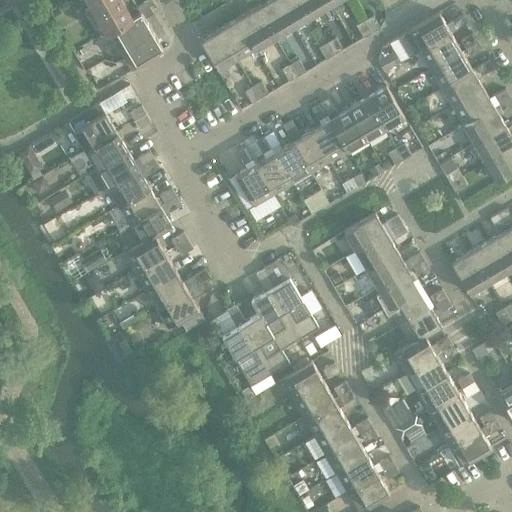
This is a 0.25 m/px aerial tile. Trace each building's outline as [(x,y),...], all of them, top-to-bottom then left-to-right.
[(80,0),(101,35),(110,30),(132,67),(163,48),(145,18),(159,10),(152,0),(145,0),(137,5),(134,0),(80,0)] [(277,0),(268,0),(257,7),(275,38),(294,27),(277,0)] [(302,0),(277,0),(294,27),(312,16),(302,0)] [(328,0),(302,0),(312,16),(331,5),(328,0)] [(257,7),(238,18),(256,49),(275,38),(257,7)] [(410,56),(420,50),(451,32),(467,23),(462,14),(446,24),(439,12),(398,37),(410,56)] [(373,15),(365,20),(372,32),(380,27),(373,15)] [(238,18),(220,29),(238,60),(256,49),(238,18)] [(372,32),(365,20),(356,25),(364,37),(372,32)] [(238,60),(220,29),(200,40),(218,71),(238,60)] [(420,50),(431,69),(462,50),(451,32),(420,50)] [(461,40),(466,48),(478,41),(473,33),(461,40)] [(336,37),(328,42),(335,54),(343,49),(336,37)] [(478,41),(466,48),(471,56),(483,49),(478,41)] [(335,54),(328,42),(319,47),(326,59),(335,54)] [(392,50),(377,59),(378,61),(384,71),(399,62),(392,50)] [(462,50),(431,69),(442,87),(473,69),(462,50)] [(299,59),(290,64),(297,76),(306,71),(299,59)] [(489,59),(477,66),(482,75),(494,68),(489,59)] [(297,76),(290,64),(282,69),(289,81),(297,76)] [(473,69),(442,87),(453,106),(484,88),(473,69)] [(262,81),(253,86),(260,98),(269,93),(262,81)] [(260,98),(253,86),(245,91),(252,103),(260,98)] [(386,86),(367,97),(385,128),(405,117),(386,86)] [(484,88),(453,106),(464,124),(495,106),(484,88)] [(494,95),(499,104),(511,97),(506,88),(494,95)] [(367,97),(348,108),(367,139),(385,128),(367,97)] [(511,98),(511,97),(499,104),(504,112),(511,107),(511,98)] [(327,115),(330,119),(348,150),(367,139),(348,108),(338,114),(329,98),(320,103),(327,115)] [(69,120),(74,130),(105,112),(99,102),(69,120)] [(327,115),(320,103),(312,108),(319,120),(327,115)] [(130,112),(135,120),(146,113),(142,105),(130,112)] [(495,106),(464,124),(475,143),(506,125),(495,106)] [(105,112),(74,130),(86,149),(117,131),(105,112)] [(146,113),(135,120),(139,129),(151,122),(146,113)] [(330,119),(311,130),(329,161),(348,150),(330,119)] [(292,120),(283,125),(290,137),(299,132),(292,120)] [(511,135),(506,125),(475,143),(486,161),(511,146),(511,135)] [(311,130),(293,141),(311,172),(329,161),(311,130)] [(117,131),(86,149),(97,168),(127,150),(117,131)] [(273,131),(264,136),(272,148),(280,143),(273,131)] [(272,148),(264,136),(256,141),(263,153),(272,148)] [(293,141),(274,152),(292,183),(311,172),(293,141)] [(405,143),(397,148),(404,160),(412,155),(405,143)] [(511,146),(486,161),(497,181),(511,172),(511,146)] [(253,159),(246,147),(238,152),(245,164),(253,159)] [(404,160),(397,148),(388,153),(395,165),(404,160)] [(127,150),(97,168),(108,186),(138,168),(127,150)] [(138,157),(143,166),(155,159),(150,150),(138,157)] [(274,152),(256,163),(274,194),(292,183),(274,152)] [(36,156),(25,163),(31,173),(42,167),(36,156)] [(155,159),(143,166),(148,174),(160,167),(155,159)] [(274,194),(256,163),(236,174),(254,205),(274,194)] [(381,164),(370,171),(374,178),(385,171),(381,164)] [(445,174),(450,182),(462,175),(457,167),(445,174)] [(138,168),(108,186),(119,205),(149,187),(138,168)] [(360,173),(353,177),(359,187),(366,182),(360,173)] [(247,210),(254,205),(236,174),(229,179),(247,210)] [(462,175),(450,182),(455,191),(467,184),(462,175)] [(35,180),(32,182),(39,193),(42,191),(46,188),(46,182),(43,176),(35,180)] [(149,187),(119,205),(130,224),(160,205),(149,187)] [(160,195),(165,203),(177,196),(172,188),(160,195)] [(61,193),(50,199),(56,210),(67,204),(61,193)] [(160,205),(130,224),(141,242),(155,234),(172,225),(165,214),(182,204),(177,196),(165,203),(160,205)] [(511,216),(507,207),(498,212),(505,224),(511,220),(511,216)] [(505,224),(498,212),(490,217),(497,229),(505,224)] [(344,231),(356,250),(387,232),(375,213),(344,231)] [(386,221),(391,229),(403,222),(398,214),(386,221)] [(403,222),(391,229),(396,238),(408,231),(403,222)] [(511,235),(508,229),(489,239),(507,270),(511,267),(511,235)] [(171,238),(176,246),(188,239),(183,231),(171,238)] [(387,232),(356,250),(367,269),(398,250),(387,232)] [(124,252),(135,271),(166,252),(155,234),(141,242),(124,252)] [(188,239),(176,246),(181,255),(193,248),(188,239)] [(489,239),(471,250),(489,281),(507,270),(489,239)] [(101,249),(81,260),(88,272),(94,268),(107,261),(101,249)] [(398,250),(367,269),(378,287),(409,269),(398,250)] [(489,281),(471,250),(451,262),(469,292),(489,281)] [(408,258),(413,267),(425,260),(420,251),(408,258)] [(166,252),(135,271),(146,289),(177,271),(166,252)] [(425,260),(413,267),(418,275),(430,268),(425,260)] [(177,271),(146,289),(157,308),(210,277),(205,268),(183,281),(177,271)] [(265,269),(261,271),(256,274),(261,283),(270,277),(265,269)] [(409,269),(378,287),(389,306),(420,288),(409,269)] [(338,271),(331,275),(335,282),(342,278),(338,271)] [(210,277),(157,308),(169,327),(199,309),(193,298),(215,285),(210,277)] [(251,300),(259,313),(281,349),(300,338),(270,288),(275,285),(270,277),(261,283),(266,291),(251,300)] [(289,277),(275,285),(270,288),(300,338),(319,327),(289,277)] [(420,288),(389,306),(400,324),(431,306),(420,288)] [(430,295),(435,304),(447,297),(442,288),(430,295)] [(447,297),(435,304),(440,312),(452,305),(447,297)] [(236,305),(231,307),(226,310),(231,318),(241,313),(236,305)] [(431,306),(400,324),(411,343),(425,335),(442,325),(431,306)] [(511,319),(504,307),(496,312),(503,324),(511,319)] [(135,313),(120,322),(124,328),(139,319),(135,313)] [(231,318),(236,327),(222,335),(251,385),(270,373),(241,324),(246,321),(241,313),(231,318)] [(259,313),(246,321),(241,324),(270,373),(289,362),(281,349),(259,313)] [(336,323),(315,335),(321,345),(341,333),(336,323)] [(394,352),(405,372),(436,353),(425,335),(411,343),(394,352)] [(436,343),(440,351),(452,344),(447,335),(436,343)] [(125,338),(118,342),(125,354),(132,349),(125,338)] [(311,342),(305,346),(310,354),(316,351),(311,342)] [(483,343),(472,349),(477,357),(488,351),(483,343)] [(436,353),(405,372),(416,390),(447,372),(441,362),(457,352),(452,344),(440,351),(436,353)] [(281,379),(293,398),(323,380),(312,361),(281,379)] [(323,369),(328,378),(340,370),(335,362),(323,369)] [(447,372),(416,390),(428,409),(458,391),(447,372)] [(458,380),(462,388),(474,381),(469,373),(458,380)] [(323,380),(293,398),(304,416),(334,398),(323,380)] [(334,388),(339,396),(350,389),(346,381),(334,388)] [(474,381),(462,388),(467,396),(479,389),(474,381)] [(511,385),(499,393),(511,414),(511,385)] [(350,389),(339,396),(343,404),(355,397),(350,389)] [(458,391),(428,409),(439,427),(469,409),(458,391)] [(334,398),(304,416),(315,435),(345,417),(334,398)] [(469,409),(439,427),(450,446),(480,428),(469,409)] [(479,417),(484,425),(496,418),(491,410),(479,417)] [(416,416),(396,427),(402,437),(406,434),(421,426),(416,416)] [(345,417),(315,435),(326,454),(356,436),(345,417)] [(356,425),(361,433),(372,426),(368,418),(356,425)] [(484,425),(480,428),(450,446),(461,465),(492,447),(485,436),(501,427),(496,418),(484,425)] [(372,426),(361,433),(365,441),(377,434),(372,426)] [(421,426),(406,434),(412,443),(427,434),(421,426)] [(356,436),(326,454),(337,472),(367,454),(356,436)] [(367,454),(337,472),(348,491),(378,473),(367,454)] [(378,462),(383,470),(395,463),(390,455),(378,462)] [(426,460),(420,464),(425,473),(432,469),(426,460)] [(395,463),(383,470),(388,479),(399,472),(395,463)] [(378,473),(348,491),(359,510),(390,492),(378,473)] [(303,480),(294,485),(300,495),(309,489),(303,480)] [(308,495),(302,498),(308,508),(314,504),(308,495)]
